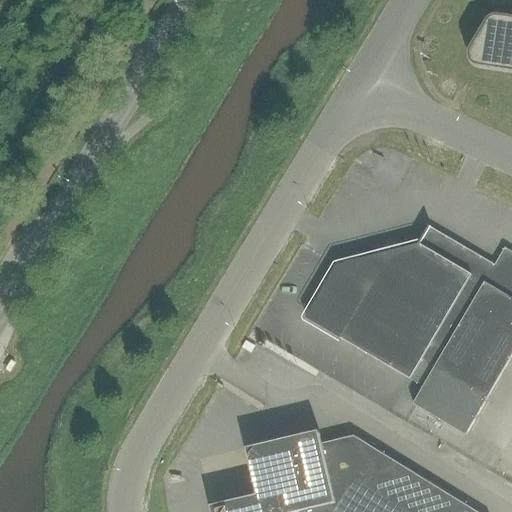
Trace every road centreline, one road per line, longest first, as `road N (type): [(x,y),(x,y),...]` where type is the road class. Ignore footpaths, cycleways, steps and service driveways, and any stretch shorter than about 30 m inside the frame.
road 1 (unclassified): [(125,511),(133,459),(360,89)]
road 2 (secondary): [(0,312),(187,0)]
road 3 (unclassified): [(511,157),(360,89)]
